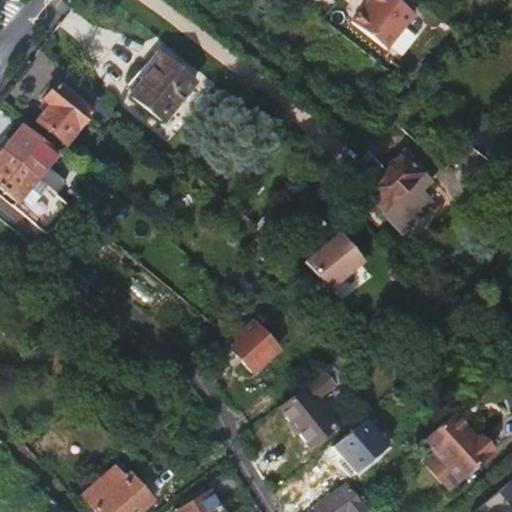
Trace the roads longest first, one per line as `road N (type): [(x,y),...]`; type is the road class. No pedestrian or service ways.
road 1 (residential): [(0,210),(208,383),(275,511)]
road 2 (unknown): [(161,0),(324,140)]
